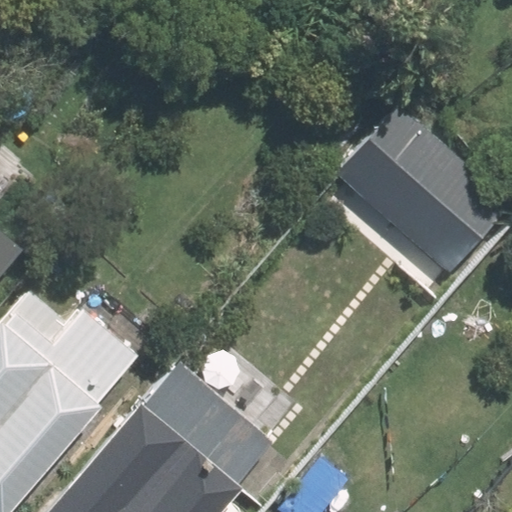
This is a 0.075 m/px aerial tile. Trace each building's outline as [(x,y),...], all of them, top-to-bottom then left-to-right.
[(63,157),(128,46),(94,27),(30,137),(63,157)] [(511,206),(511,192),(400,94),(338,164),(457,269),(511,206)] [(0,282),(42,236),(0,197),(0,282)] [(331,258),(286,223),(247,272),(292,307),(331,258)] [(0,511),(6,511),(109,399),(102,393),(140,351),(81,298),(67,314),(32,283),(25,291),(0,318),(0,511)] [(511,307),(479,287),(451,332),(499,362),(511,341),(511,307)] [(269,441),(177,358),(39,511),(225,511),(251,484),(240,474),(269,441)]
